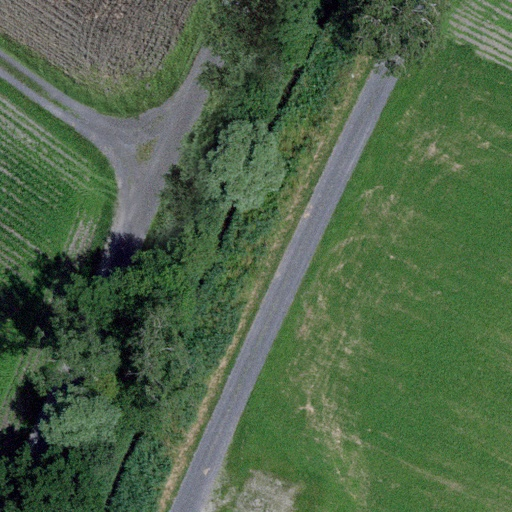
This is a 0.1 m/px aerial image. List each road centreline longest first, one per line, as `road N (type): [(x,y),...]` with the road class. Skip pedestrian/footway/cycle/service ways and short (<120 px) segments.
road 1 (track): [(423,0),(337,162),(184,511)]
road 2 (track): [(19,511),(156,173),(241,0)]
road 3 (track): [(0,57),(156,173)]
